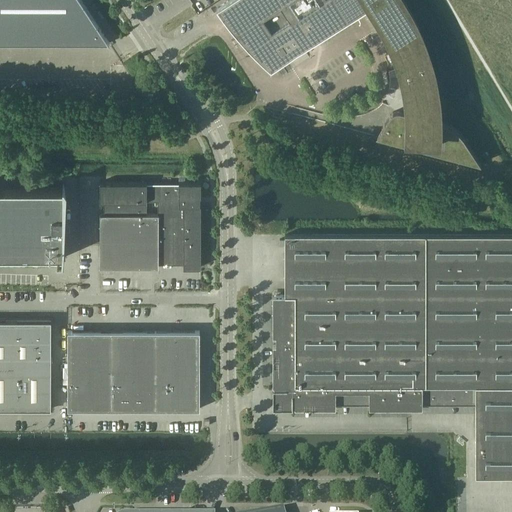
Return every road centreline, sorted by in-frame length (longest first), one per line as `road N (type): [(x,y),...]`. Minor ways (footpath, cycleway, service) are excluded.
road 1 (tertiary): [(130,0),(225,150),(231,409),(222,486)]
road 2 (tertiary): [(393,511),(363,485),(222,486)]
road 3 (unknown): [(0,414),(47,414),(61,405),(54,297)]
road 4 (unknown): [(85,418),(231,409)]
road 5 (tertiary): [(222,486),(85,487)]
